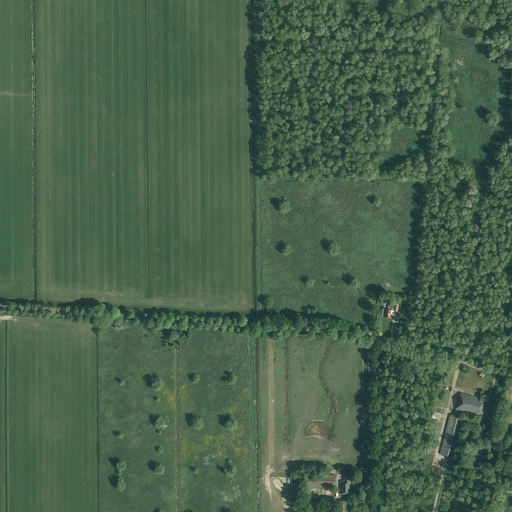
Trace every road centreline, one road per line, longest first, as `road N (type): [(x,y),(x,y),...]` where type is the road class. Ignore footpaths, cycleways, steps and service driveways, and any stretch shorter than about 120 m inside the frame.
road 1 (unclassified): [(511,376),(347,332),(0,307)]
road 2 (track): [(261,325),(257,39),(442,38)]
